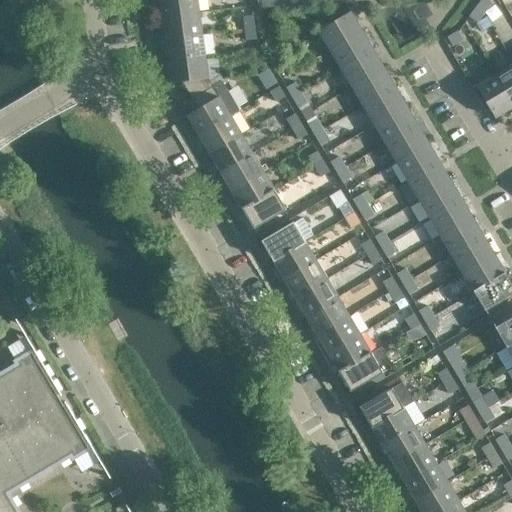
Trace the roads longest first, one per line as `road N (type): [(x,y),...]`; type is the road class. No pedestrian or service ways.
road 1 (residential): [(360,511),(101,72)]
road 2 (residential): [(165,511),(0,235)]
road 3 (residential): [(492,155),(430,52)]
